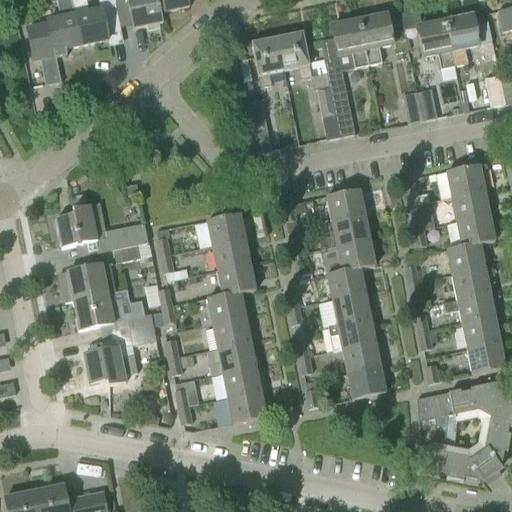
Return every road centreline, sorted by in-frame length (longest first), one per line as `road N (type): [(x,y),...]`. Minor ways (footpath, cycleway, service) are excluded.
road 1 (residential): [(447,511),(40,434)]
road 2 (residential): [(511,123),(257,172),(230,170),(150,81)]
road 3 (residential): [(40,434),(0,201)]
road 4 (residential): [(0,195),(15,192),(150,81)]
road 5 (residential): [(150,81),(245,0)]
